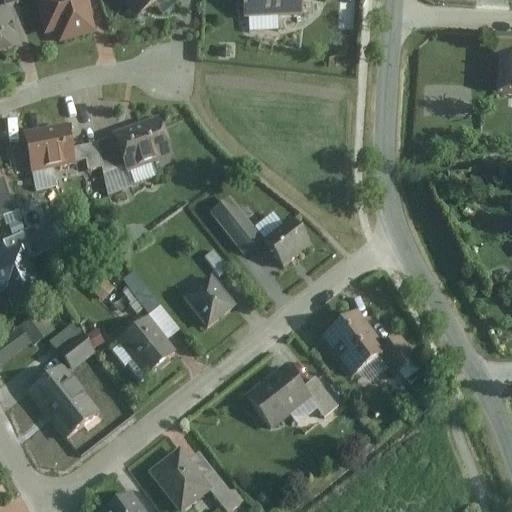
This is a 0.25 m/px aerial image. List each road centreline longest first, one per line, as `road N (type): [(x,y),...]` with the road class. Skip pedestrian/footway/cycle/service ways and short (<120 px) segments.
road 1 (residential): [(33,503),(144,429),(398,233)]
road 2 (tertiary): [(393,18),(384,160),(398,233)]
road 3 (residential): [(0,106),(104,76),(169,68)]
road 4 (tertiary): [(398,233),(482,380)]
